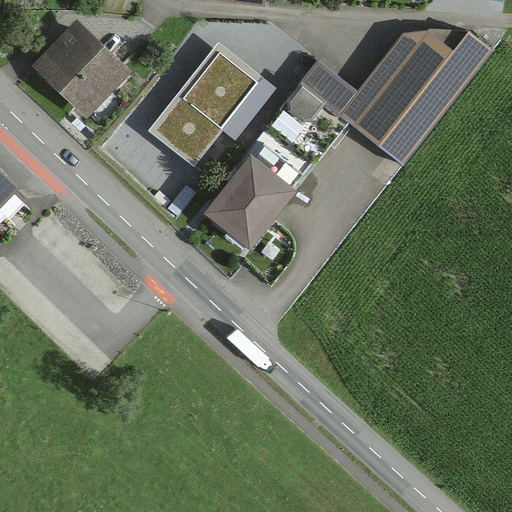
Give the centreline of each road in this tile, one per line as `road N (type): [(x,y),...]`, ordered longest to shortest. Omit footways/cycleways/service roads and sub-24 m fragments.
road 1 (primary): [(0,104),(241,333),(446,511)]
road 2 (residential): [(158,0),(199,9),(492,24)]
